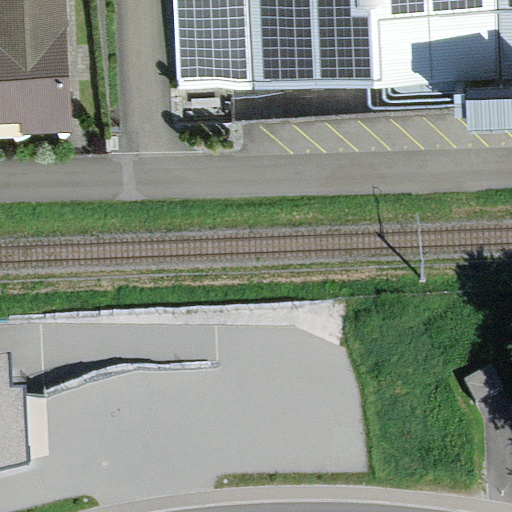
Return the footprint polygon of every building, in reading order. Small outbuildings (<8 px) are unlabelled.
[(70,130),(64,0),(0,0),(0,124),(22,123),(22,132),(70,130)] [(511,0),(177,0),(180,71),(511,59),(511,0)] [(2,357),(0,356),(0,477),(23,472),(19,386),(4,387),(2,357)] [(494,365),(467,378),(477,398),(504,385),(494,365)] [(56,452),(54,399),(34,400),(36,453),(56,452)]
